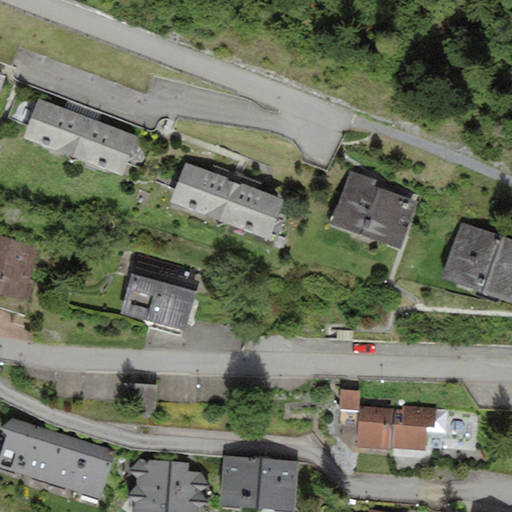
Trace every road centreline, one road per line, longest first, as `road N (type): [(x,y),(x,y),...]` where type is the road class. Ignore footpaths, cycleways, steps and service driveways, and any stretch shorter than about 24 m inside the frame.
road 1 (residential): [(0,390),(98,431),(303,453),(359,489),(511,505)]
road 2 (residential): [(511,369),(80,359),(0,349)]
road 3 (residential): [(23,0),(354,123)]
